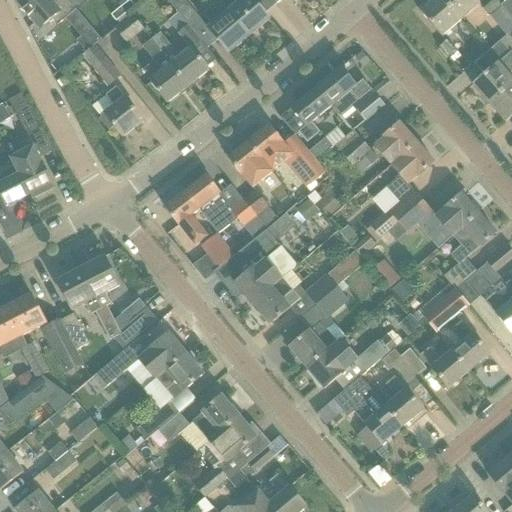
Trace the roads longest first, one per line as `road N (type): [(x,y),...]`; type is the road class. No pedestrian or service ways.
road 1 (residential): [(366,511),(114,211)]
road 2 (residential): [(114,211),(349,15)]
road 3 (residential): [(511,198),(349,15)]
road 4 (residential): [(114,211),(0,24)]
road 5 (residential): [(382,511),(511,403)]
road 6 (residential): [(0,267),(114,211)]
